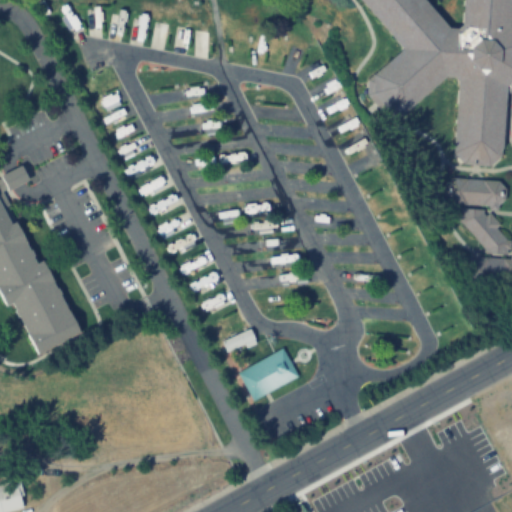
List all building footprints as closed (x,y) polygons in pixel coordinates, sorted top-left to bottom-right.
[(511,13),(511,12),(511,0),(463,0),(462,23),(457,27),(449,27),(425,0),(361,0),(403,48),(373,73),(372,92),(385,109),(404,109),(445,75),(454,76),(458,80),(451,151),(462,162),(487,164),(499,155),(504,92),(508,92),(511,88),(511,13)] [(169,18),(161,17),(156,42),(164,43),(169,18)] [(207,58),(208,24),(197,23),(196,58),(207,58)] [(184,47),(190,27),(184,25),(178,45),(184,47)] [(338,87),(332,77),(314,89),(320,98),(338,87)] [(201,94),(200,86),(181,89),(183,97),(201,94)] [(252,118),(277,118),(277,107),(252,107),(252,118)] [(200,128),(218,129),(218,121),(200,121),(200,128)] [(233,144),(228,133),(208,141),(212,152),(233,144)] [(363,145),(360,135),(339,143),(342,152),(363,145)] [(283,162),(283,171),(312,171),(312,162),(283,162)] [(0,187),(2,191),(26,179),(19,164),(0,173),(0,187)] [(244,173),(230,174),(230,181),(245,180),(244,173)] [(449,177),(442,183),(441,195),(449,204),(487,205),(487,207),(496,208),(496,205),(503,199),(504,187),(497,180),(449,177)] [(0,187),(0,298),(4,306),(10,302),(37,354),(79,332),(42,259),(36,262),(2,191),(0,187)] [(266,205),(245,205),(245,216),(266,216),(266,205)] [(455,213),(454,222),(460,222),(485,251),(505,252),(504,248),(508,248),(508,240),(504,239),(494,226),(496,224),(487,213),(483,215),(479,208),(459,207),(459,213),(455,213)] [(239,219),(239,211),(218,211),(218,219),(239,219)] [(337,224),(337,216),(312,216),(312,224),(337,224)] [(322,235),(323,244),(346,242),(346,234),(322,235)] [(511,257),(469,254),(461,263),(466,278),(511,282),(511,257)] [(340,280),(366,282),(367,271),(340,270),(340,280)] [(303,271),(277,271),(277,281),(303,281),(303,271)] [(360,317),(384,317),(384,308),(360,308),(360,317)] [(255,344),(250,329),(224,338),(230,353),(255,344)] [(255,397),(296,379),(283,349),(242,367),(255,397)] [(0,485),(0,511),(4,511),(25,507),(19,480),(0,485)]
